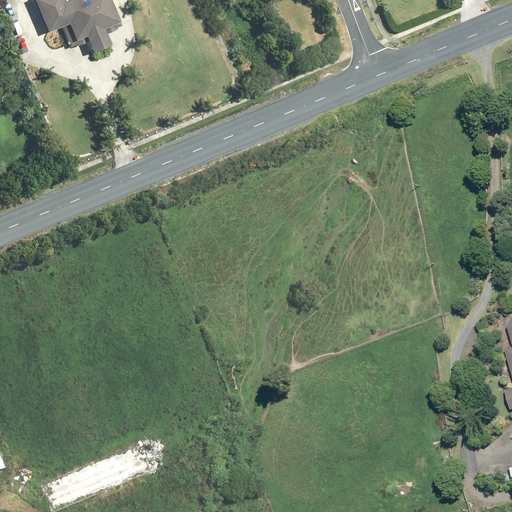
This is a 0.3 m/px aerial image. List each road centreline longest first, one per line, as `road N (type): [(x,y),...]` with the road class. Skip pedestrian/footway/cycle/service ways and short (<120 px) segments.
road 1 (secondary): [(0,232),(378,74)]
road 2 (secondary): [(378,74),(511,19)]
